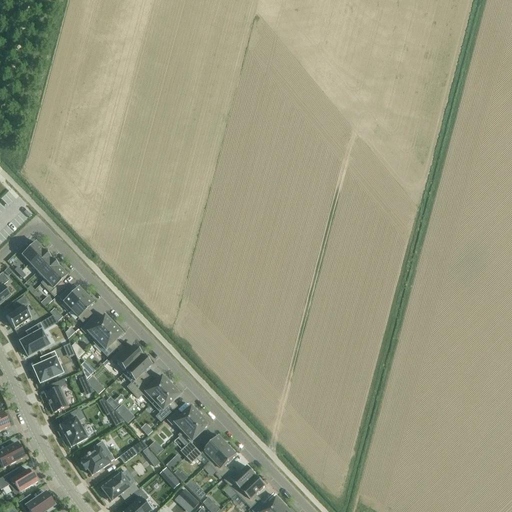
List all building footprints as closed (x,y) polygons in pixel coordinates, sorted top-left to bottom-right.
[(43,252),(35,243),(21,256),(29,265),(43,252)] [(51,260),(43,252),(29,265),(37,273),(51,260)] [(59,268),(51,260),(37,273),(45,281),(41,284),(42,285),(59,268)] [(59,268),(42,285),(50,293),(54,297),(65,287),(61,282),(67,277),(59,268)] [(8,269),(4,272),(8,277),(12,273),(8,269)] [(2,274),(0,275),(0,304),(10,296),(3,287),(9,282),(2,274)] [(71,294),(67,290),(59,298),(70,311),(86,297),(78,288),(71,294)] [(47,297),(41,304),(45,308),(52,302),(47,297)] [(93,305),(86,297),(70,311),(82,323),(91,315),(87,311),(93,305)] [(6,318),(14,331),(15,330),(14,330),(30,319),(30,320),(31,319),(23,308),(29,304),(24,298),(13,305),(17,312),(7,318),(6,318)] [(56,312),(52,316),(53,316),(58,322),(62,318),(56,312)] [(53,316),(50,318),(54,325),(59,323),(58,322),(53,316)] [(113,326),(104,316),(94,326),(90,322),(81,330),(85,335),(87,333),(95,342),(94,344),(113,326)] [(21,345),(19,346),(22,352),(24,351),(28,358),(49,346),(41,332),(43,331),(39,324),(25,332),(29,338),(20,343),(21,345)] [(94,344),(107,358),(116,349),(112,345),(122,335),(113,326),(94,344)] [(70,328),(65,333),(68,340),(75,333),(70,328)] [(75,343),(71,347),(74,354),(80,348),(75,343)] [(119,352),(110,360),(114,365),(116,363),(124,372),(122,374),(123,375),(142,356),(133,347),(123,356),(119,352)] [(34,371),(32,372),(35,378),(37,377),(40,384),(62,375),(55,360),(56,359),(54,353),(40,359),(43,365),(33,369),(34,371)] [(123,375),(132,384),(127,388),(133,394),(145,382),(140,377),(151,366),(142,356),(123,375)] [(89,369),(83,374),(86,380),(94,373),(89,369)] [(138,399),(142,395),(151,404),(170,386),(162,377),(150,388),(145,382),(133,394),(138,399)] [(50,392),(44,395),(53,414),(68,408),(59,389),(65,386),(63,381),(48,387),(50,392)] [(98,383),(92,389),(98,395),(100,393),(103,390),(104,389),(98,383)] [(151,404),(160,414),(156,418),(160,422),(174,409),(170,405),(179,396),(170,386),(151,404)] [(102,400),(99,402),(106,417),(109,415),(114,412),(102,400)] [(114,402),(110,406),(114,410),(118,406),(114,402)] [(122,405),(115,412),(121,418),(128,412),(122,405)] [(169,420),(167,421),(171,426),(173,424),(182,433),(199,417),(190,407),(180,417),(176,413),(169,420)] [(77,423),(84,419),(79,410),(63,419),(66,424),(59,427),(71,448),(86,440),(77,423)] [(114,412),(109,415),(113,424),(121,420),(114,412)] [(0,431),(9,428),(2,413),(0,414),(0,431)] [(182,433),(179,436),(187,446),(190,444),(191,443),(208,426),(199,417),(182,433)] [(146,424),(141,429),(148,436),(153,431),(146,424)] [(209,464),(209,465),(228,447),(219,437),(205,451),(201,454),(210,463),(209,464)] [(142,441),(132,449),(136,455),(147,447),(142,441)] [(0,446),(0,464),(2,469),(24,458),(23,456),(24,455),(21,449),(19,450),(17,444),(9,448),(7,443),(0,446)] [(114,460),(112,457),(104,446),(101,443),(93,448),(95,452),(89,456),(88,455),(86,457),(81,461),(82,463),(80,464),(85,471),(87,470),(91,477),(97,473),(98,473),(110,465),(109,464),(114,460)] [(181,452),(186,458),(195,450),(190,444),(187,446),(181,452)] [(216,476),(220,480),(229,472),(225,467),(237,456),(228,447),(209,465),(218,474),(216,476)] [(136,455),(132,449),(119,458),(124,465),(136,455)] [(147,449),(142,452),(147,458),(152,454),(147,449)] [(200,455),(195,450),(186,458),(191,463),(200,455)] [(31,475),(25,465),(0,479),(0,489),(1,491),(9,486),(10,488),(14,486),(19,494),(38,483),(33,474),(31,475)] [(166,468),(161,473),(167,480),(172,475),(166,468)] [(257,477),(248,468),(238,477),(234,473),(225,481),(238,495),(257,477)] [(104,493),(102,495),(107,501),(109,499),(111,503),(120,495),(124,501),(137,490),(133,485),(129,487),(119,473),(105,484),(106,486),(101,490),(104,493)] [(260,501),(256,496),(259,493),(266,487),(257,477),(238,495),(251,509),(260,501)] [(194,484),(188,490),(199,501),(205,495),(194,484)] [(129,509),(125,511),(149,511),(142,504),(148,499),(140,490),(125,504),(129,509)] [(184,490),(179,496),(193,510),(199,504),(184,490)] [(30,497),(20,503),(25,511),(29,511),(45,511),(54,506),(45,494),(37,499),(34,502),(33,501),(33,502),(30,497)] [(208,498),(202,504),(207,508),(213,503),(208,498)] [(281,511),(285,508),(277,498),(266,508),(262,504),(255,510),(253,511),(281,511)]
